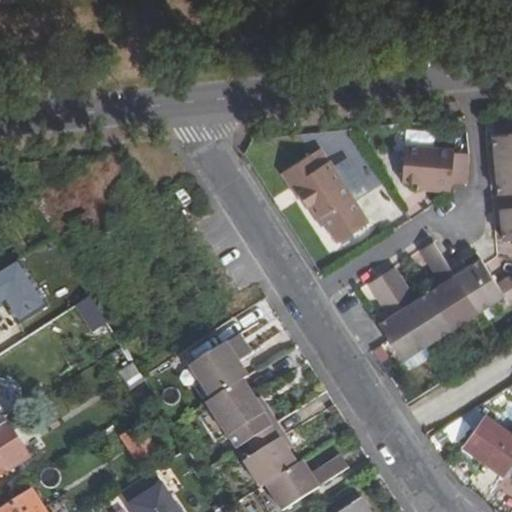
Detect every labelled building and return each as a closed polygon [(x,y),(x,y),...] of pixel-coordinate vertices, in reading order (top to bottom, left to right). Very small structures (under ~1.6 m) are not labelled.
[(495,154),(497,169),(511,167),(511,137),(494,139),(495,154)] [(456,154),(410,147),(405,185),(420,186),(420,192),(450,197),(451,187),(464,189),(468,159),(455,157),(456,154)] [(363,224),(323,160),(313,167),(305,154),(275,172),(286,189),(289,187),(294,195),(311,221),(316,218),(333,243),(363,224)] [(487,155),(488,169),(497,169),(495,154),(487,155)] [(500,197),(511,195),(511,167),(497,169),(498,184),(500,197)] [(497,169),(488,169),(490,185),(498,184),(497,169)] [(291,196),(294,195),(289,187),(286,189),(291,196)] [(511,195),(500,197),(502,212),(511,211),(511,195)] [(511,242),(511,211),(502,212),(504,228),(505,243),(511,242)] [(495,230),(504,228),(502,212),(494,213),(495,230)] [(449,269),(432,241),(418,249),(436,276),(449,269)] [(466,269),(454,277),(476,312),(491,304),(502,298),(505,303),(511,299),(511,284),(507,277),(494,285),(479,261),(466,269)] [(461,262),(449,269),(454,277),(466,269),(461,262)] [(36,277),(27,263),(16,270),(24,283),(36,277)] [(391,267),(379,274),(396,301),(408,293),(391,267)] [(454,277),(449,269),(436,276),(440,285),(454,277)] [(199,294),(186,273),(173,281),(186,302),(199,294)] [(382,310),(396,301),(379,274),(365,283),(382,310)] [(440,285),(427,293),(450,329),(462,322),(476,312),(454,277),(440,285)] [(413,302),(408,293),(396,301),(402,309),(413,302)] [(402,309),(424,345),(436,338),(437,338),(450,329),(427,293),(413,302),(402,309)] [(402,309),(396,301),(382,310),(386,318),(402,309)] [(482,323),(496,315),(491,304),(476,312),(482,323)] [(410,354),(424,345),(402,309),(386,318),(376,324),(398,360),(410,354)] [(482,323),(476,312),(462,322),(468,332),(482,323)] [(240,337),(227,345),(237,361),(250,354),(240,337)] [(430,356),(443,348),(437,338),(436,338),(424,345),(430,356)] [(192,367),(213,401),(244,381),(248,378),(237,361),(227,345),(192,367)] [(430,356),(424,345),(410,354),(416,365),(430,356)] [(140,381),(127,362),(114,369),(127,389),(140,381)] [(234,446),(247,439),(272,424),(254,397),(244,381),(213,401),(208,404),(234,446)] [(272,424),(276,421),(259,395),(254,397),(272,424)] [(14,417),(2,424),(0,425),(0,474),(2,473),(36,451),(14,417)] [(511,458),(511,438),(477,417),(458,447),(501,474),(511,458)] [(292,447),(276,421),(272,424),(287,450),(292,447)] [(258,486),(265,482),(295,463),(287,450),(272,424),(247,439),(255,451),(242,459),(258,486)] [(154,452),(138,427),(120,439),(136,464),(154,452)] [(303,460),(309,470),(336,454),(329,444),(303,460)] [(323,483),(349,467),(341,453),(314,469),(323,483)] [(300,459),(295,463),(265,482),(281,509),(317,487),(300,459)] [(189,511),(170,467),(129,485),(140,511),(189,511)] [(1,511),(56,511),(42,488),(1,511)] [(366,511),(359,499),(337,511),(366,511)]
